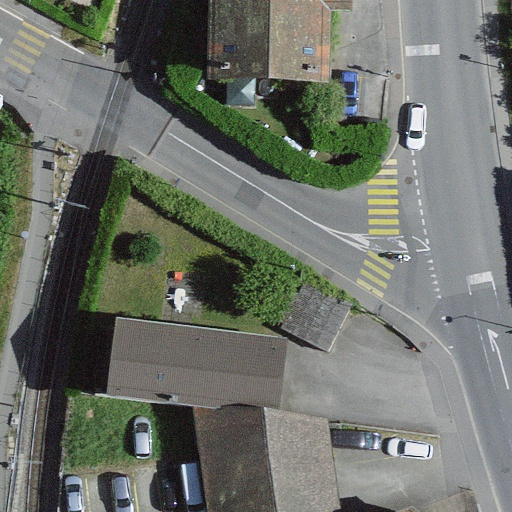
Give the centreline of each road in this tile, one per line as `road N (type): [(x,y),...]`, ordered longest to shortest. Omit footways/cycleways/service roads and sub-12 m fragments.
road 1 (residential): [(0,37),(329,230),(385,244),(469,239)]
road 2 (primary): [(452,0),(469,239)]
road 3 (primary): [(469,239),(511,390)]
